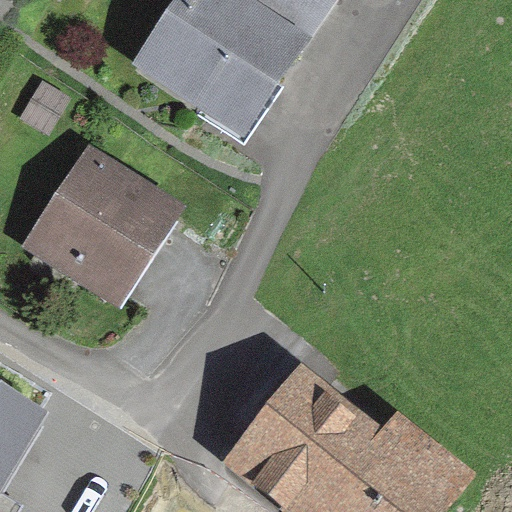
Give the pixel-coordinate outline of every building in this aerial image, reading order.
[(177,0),(130,67),(241,145),(343,0),(177,0)] [(71,98),(43,82),(21,120),(49,136),(71,98)] [(86,148),(24,249),(124,311),(187,210),(86,148)] [(453,511),(479,479),(397,414),(383,431),(302,367),(221,469),(276,511),(453,511)] [(0,500),(49,416),(0,387),(0,500)]
